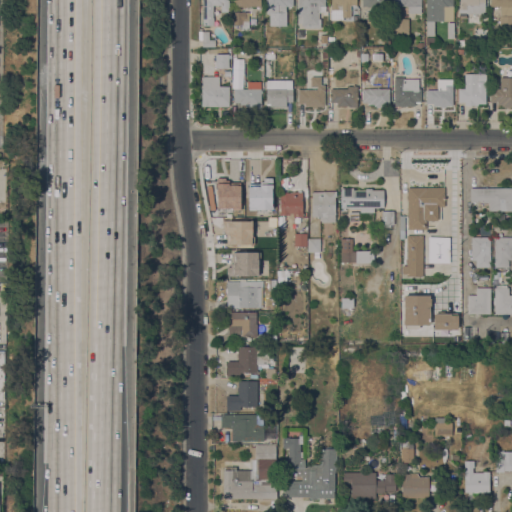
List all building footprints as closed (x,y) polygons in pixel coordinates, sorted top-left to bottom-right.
[(213,5),(213,18),(213,25),(202,25),(202,0),(228,0),(228,12),(221,12),(221,5),(213,5)] [(293,0),(293,6),(286,6),(286,14),(275,14),(275,20),(266,20),(266,6),(265,6),(265,0),(293,0)] [(298,0),(325,0),(325,6),(321,6),(321,11),(318,11),(318,19),(320,19),(320,28),(304,28),(304,25),(301,25),(301,23),(298,23),(298,0)] [(331,5),(331,0),(357,0),(357,5),(351,5),(351,17),(343,17),(343,20),(331,20),(331,5)] [(421,0),(421,13),(407,13),(408,6),(392,6),(392,0),(421,0)] [(426,0),(453,0),(453,21),(434,21),(434,36),(426,36),(426,0)] [(484,0),(484,14),(478,14),(478,13),(459,13),(459,0),(484,0)] [(490,6),(490,0),(511,0),(511,35),(501,34),(502,26),(499,26),(499,16),(500,16),(500,6),(490,6)] [(249,24),(248,24),(248,27),(241,27),(241,25),(235,25),(234,12),(249,12),(249,24)] [(408,35),(394,35),(394,18),(408,18),(408,35)] [(209,31),(209,40),(215,40),(215,46),(202,47),(202,40),(200,40),(199,31),(209,31)] [(229,67),(215,67),(215,55),(229,55),(229,67)] [(465,73),(486,74),(486,91),(485,91),(485,104),(478,104),(478,105),(465,105),(465,102),(458,102),(458,88),(465,89),(465,73)] [(219,86),(229,86),(229,107),(201,106),(202,98),(199,98),(199,93),(202,93),(202,89),(202,76),(219,76),(219,81),(219,86)] [(324,106),(317,106),(317,108),(312,108),(312,106),(304,106),(304,103),(298,103),(298,89),(317,89),(317,87),(311,87),(311,76),(321,76),(321,85),(324,85),(324,106)] [(369,81),(369,77),(374,77),(374,81),(378,81),(378,85),(383,85),(383,89),(389,89),(389,106),(382,106),(382,108),(376,108),(376,105),(369,106),(369,102),(362,102),(362,81),(369,81)] [(394,77),(404,77),(404,79),(418,79),(418,88),(421,88),(421,102),(415,102),(415,106),(406,106),(405,107),(401,107),(401,106),(394,106),(394,77)] [(511,107),(510,107),(510,108),(504,108),(504,106),(502,106),(502,105),(496,104),(497,102),(490,102),(490,88),(500,88),(500,77),(511,77),(511,107)] [(452,106),(445,106),(445,108),(440,108),(440,106),(433,106),(433,103),(426,103),(426,90),(437,89),(437,79),(452,79),(452,84),(452,106)] [(292,80),(292,89),(293,89),(293,102),(286,102),(286,106),(270,106),(270,105),(266,105),(266,80),(292,80)] [(357,107),(349,107),(349,106),(336,106),(336,102),(330,102),(330,89),(347,89),(347,86),(357,86),(357,107)] [(261,89),(261,90),(262,90),(262,93),(261,93),(261,106),(245,106),(245,105),(240,104),(240,102),(234,102),(234,88),(261,89)] [(216,209),(240,208),(239,182),(226,182),(226,177),(215,178),(216,209)] [(271,178),(261,178),(261,184),(247,184),(247,209),(271,209),(271,178)] [(407,187),(444,187),(445,206),(437,206),(437,220),(426,220),(426,229),(408,229),(407,187)] [(373,213),(373,220),(361,220),(361,213),(360,213),(360,209),(350,209),(350,208),(340,208),(340,188),(353,188),(353,190),(365,190),(365,188),(371,188),(371,190),(383,190),(383,208),(374,208),(374,213),(373,213)] [(511,188),(511,211),(488,211),(488,202),(470,202),(470,188),(511,188)] [(335,191),(335,222),(321,222),(321,220),(320,220),(320,216),(312,216),(312,212),(312,191),(335,191)] [(303,192),(303,217),(294,217),(294,218),(289,218),(289,215),(279,215),(279,197),(279,192),(303,192)] [(394,211),(394,224),(390,224),(390,227),(382,227),(382,211),(394,211)] [(359,212),(358,221),(349,221),(349,212),(359,212)] [(226,244),(251,245),(251,221),(226,220),(226,244)] [(294,233),(306,233),(306,246),(294,246),(294,233)] [(407,235),(423,235),(423,276),(421,276),(421,284),(408,284),(408,276),(406,276),(406,273),(402,273),(402,265),(406,265),(407,235)] [(429,237),(449,237),(449,260),(429,260),(429,237)] [(490,267),(476,267),(476,260),(471,260),(471,237),(490,237),(490,267)] [(494,237),(511,237),(511,260),(508,260),(509,267),(494,267),(494,237)] [(319,252),(319,258),(314,258),(314,252),(308,252),(307,238),(320,238),(320,252),(319,252)] [(341,238),(352,238),(352,252),(354,252),(354,262),(341,262),(341,238)] [(257,252),(231,251),(231,265),(226,265),(225,275),(257,276),(257,252)] [(240,280),(263,281),(262,307),(239,307),(239,308),(227,308),(227,295),(226,295),(227,281),(240,281),(240,280)] [(490,314),(467,314),(467,295),(476,295),(476,287),(490,287),(490,314)] [(494,287),(509,287),(509,295),(511,295),(511,314),(495,314),(494,287)] [(429,295),(402,295),(403,325),(429,325),(429,295)] [(353,298),(353,308),(341,308),(341,306),(338,306),(338,301),(341,301),(341,298),(353,298)] [(256,312),(256,324),(257,324),(257,336),(241,336),(241,339),(229,339),(229,326),(226,326),(226,312),(256,312)] [(457,329),(456,313),(432,314),(432,329),(457,329)] [(240,373),(240,376),(226,376),(226,361),(238,361),(238,357),(237,357),(237,353),(238,353),(238,347),(269,347),(269,353),(273,353),(273,362),(268,362),(268,367),(273,367),(273,368),(275,368),(275,378),(267,378),(267,376),(266,376),(266,372),(265,372),(265,367),(257,367),(257,373),(240,373)] [(257,407),(240,407),(240,410),(226,410),(226,396),(238,396),(238,391),(237,391),(237,387),(238,387),(238,381),(257,381),(257,407)] [(256,414),(256,425),(264,425),(264,441),(232,441),(232,427),(221,427),(221,414),(256,414)] [(434,435),(434,418),(450,418),(450,423),(452,423),(452,436),(434,435)] [(285,481),(302,481),(302,476),(292,476),(292,473),(284,473),(285,459),(287,459),(287,457),(288,457),(288,448),(282,448),(283,437),(299,438),(299,435),(302,435),(302,444),(300,444),(300,452),(303,452),(303,457),(300,457),(300,459),(305,459),(305,467),(306,467),(307,464),(321,465),(321,449),(323,449),(327,446),(330,446),(333,449),(336,449),(336,472),(334,472),(334,498),(319,498),(316,499),(312,500),(310,497),(285,496),(285,481)] [(401,448),(402,448),(401,442),(406,441),(406,448),(413,448),(413,462),(401,462),(401,448)] [(233,498),(233,501),(224,501),(224,498),(223,498),(223,470),(230,470),(230,467),(237,467),(237,470),(251,470),(251,459),(249,459),(249,447),(255,447),(255,444),(275,444),(276,459),(276,498),(233,498)] [(495,451),(503,451),(503,452),(511,451),(511,471),(503,471),(503,472),(495,472),(495,451)] [(464,468),(463,468),(463,460),(474,460),(474,468),(473,468),(473,473),(483,473),(483,471),(489,471),(489,492),(464,492),(464,468)] [(375,472),(375,480),(384,480),(384,479),(386,479),(386,474),(395,474),(395,491),(384,491),(384,492),(382,492),(382,493),(376,493),(376,492),(375,492),(375,499),(350,499),(350,483),(343,483),(343,472),(375,472)] [(402,498),(401,474),(417,474),(419,477),(429,477),(428,497),(402,498)]
